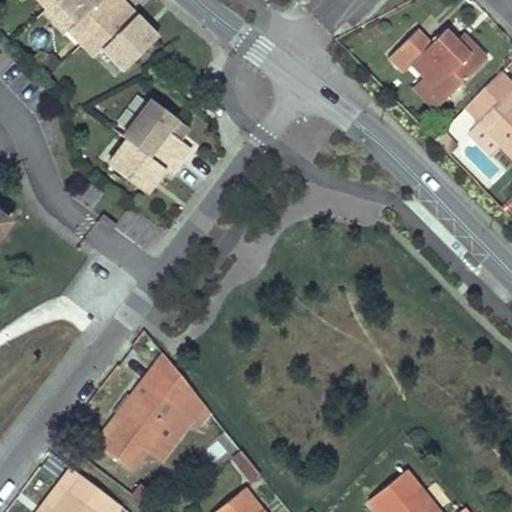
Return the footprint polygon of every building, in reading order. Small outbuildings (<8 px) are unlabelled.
[(38,0),(47,9),(55,0),(38,0)] [(118,0),(56,0),(77,21),(69,30),(82,43),(122,3),(118,0)] [(122,3),(82,43),(95,56),(103,48),(124,70),(156,38),(122,3)] [(383,55),(398,70),(406,62),(420,76),(443,98),(483,57),(463,36),(457,42),(453,38),(441,27),(426,42),(413,28),(383,55)] [(463,36),(458,32),(453,38),(457,42),(463,36)] [(484,113),(477,120),(480,123),(500,144),(511,155),(511,94),(508,90),(511,85),(511,81),(501,70),(471,100),(484,113)] [(443,98),(420,76),(410,87),(432,109),(443,98)] [(181,122),(152,100),(124,137),(128,140),(147,155),(156,143),(181,161),(191,148),(179,139),(172,134),(181,122)] [(188,127),(181,122),(172,134),(179,139),(188,127)] [(500,144),(480,123),(470,133),(491,153),(500,144)] [(147,155),(128,140),(109,166),(145,193),(156,177),(163,169),(171,175),(181,161),(156,143),(147,155)] [(136,400),(122,419),(101,447),(131,469),(146,450),(162,462),(194,421),(204,407),(192,391),(162,353),(131,395),(136,400)] [(122,419),(136,400),(131,395),(95,442),(101,447),(122,419)] [(210,414),(204,407),(194,421),(201,426),(210,414)] [(239,450),(231,457),(250,480),(258,473),(239,450)] [(114,511),(120,504),(113,499),(77,471),(70,466),(58,483),(68,490),(51,511),(114,511)] [(368,500),(377,511),(438,511),(405,470),(368,500)] [(204,504),(210,511),(264,511),(238,479),(204,504)] [(51,511),(68,490),(58,483),(36,511),(51,511)]
